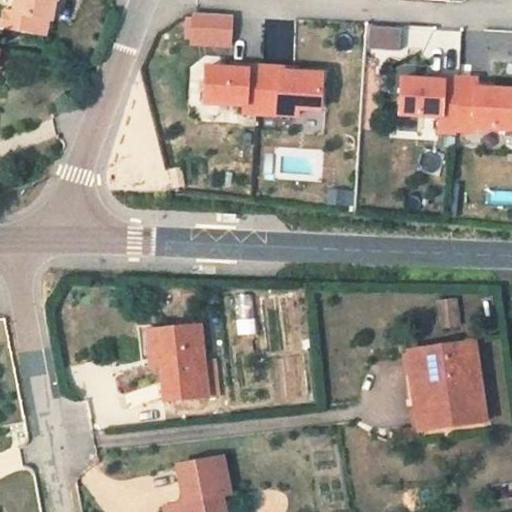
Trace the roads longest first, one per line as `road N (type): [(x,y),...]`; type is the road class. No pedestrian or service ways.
road 1 (tertiary): [(54,242),(511,254)]
road 2 (residential): [(511,13),(218,0)]
road 3 (residential): [(61,511),(14,242)]
road 4 (residential): [(142,0),(54,242)]
